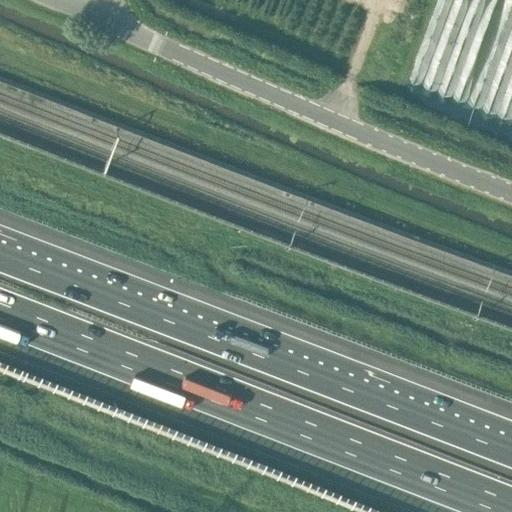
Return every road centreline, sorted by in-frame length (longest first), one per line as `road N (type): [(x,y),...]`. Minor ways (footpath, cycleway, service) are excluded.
road 1 (motorway): [(0,312),(511,510)]
road 2 (motorway): [(511,453),(0,257)]
road 3 (tertiary): [(511,191),(90,11)]
